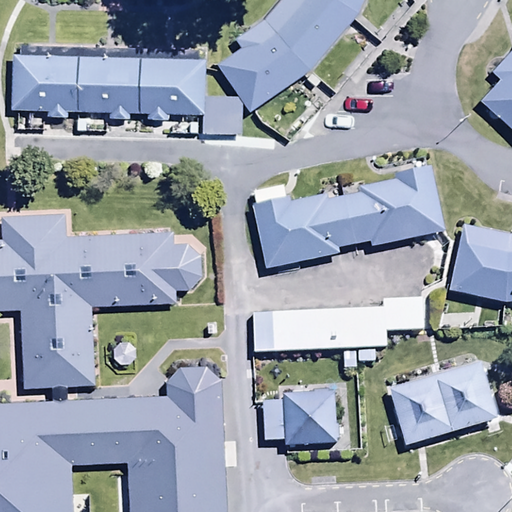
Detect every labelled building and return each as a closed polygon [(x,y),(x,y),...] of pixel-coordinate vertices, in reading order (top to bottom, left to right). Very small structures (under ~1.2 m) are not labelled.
[(314,70),(361,13),(366,0),(292,0),(272,22),(219,65),(251,113),(314,70)] [(205,60),(13,57),(12,114),(204,116),(205,60)] [(511,75),(488,102),(511,124),(511,75)] [(434,169),(256,208),(270,271),(448,231),(434,169)] [(7,242),(0,241),(0,317),(25,317),(28,388),(96,385),(93,307),(177,304),(175,235),(70,239),(69,214),(6,217),(7,242)] [(450,293),(508,304),(511,303),(511,237),(465,227),(450,293)] [(381,311),(253,315),(254,355),(386,351),(386,334),(424,333),(423,301),(381,303),(381,311)] [(391,391),(406,446),(503,420),(489,365),(391,391)] [(233,380),(181,382),(184,453),(237,450),(233,380)] [(338,393),(285,398),(289,449),(342,445),(338,393)] [(166,460),(164,400),(0,403),(0,468),(74,467),(75,488),(53,488),(53,511),(131,511),(130,461),(166,460)] [(225,511),(224,458),(185,460),(186,511),(225,511)]
